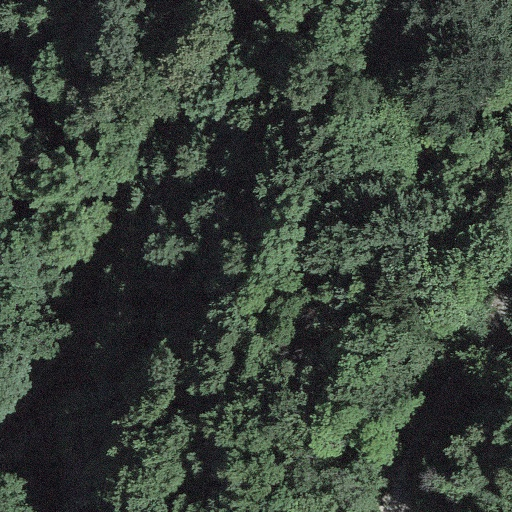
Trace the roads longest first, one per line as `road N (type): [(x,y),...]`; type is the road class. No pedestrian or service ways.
road 1 (track): [(0,414),(83,340),(127,277),(194,89),(290,0)]
road 2 (track): [(511,285),(408,464),(393,511)]
